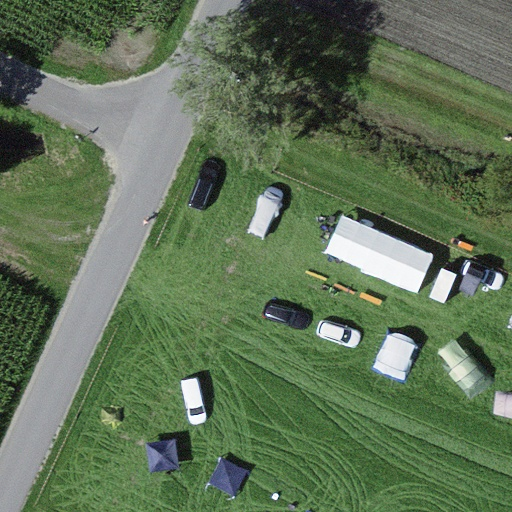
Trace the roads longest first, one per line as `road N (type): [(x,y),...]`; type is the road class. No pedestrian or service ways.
road 1 (unclassified): [(2,511),(234,0)]
road 2 (track): [(0,70),(166,152)]
